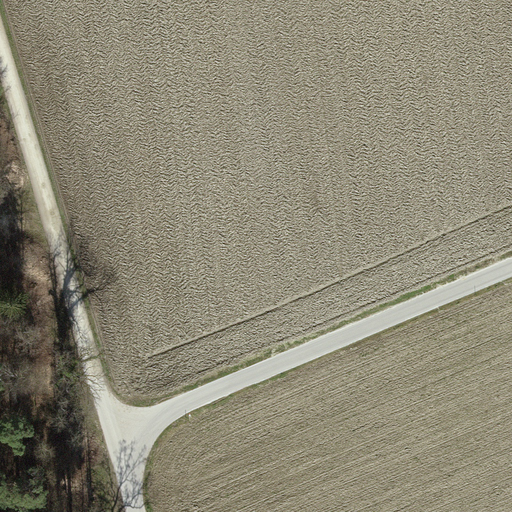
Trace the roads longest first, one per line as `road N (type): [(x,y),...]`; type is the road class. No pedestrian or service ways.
road 1 (track): [(511,266),(114,432)]
road 2 (track): [(0,36),(114,432)]
